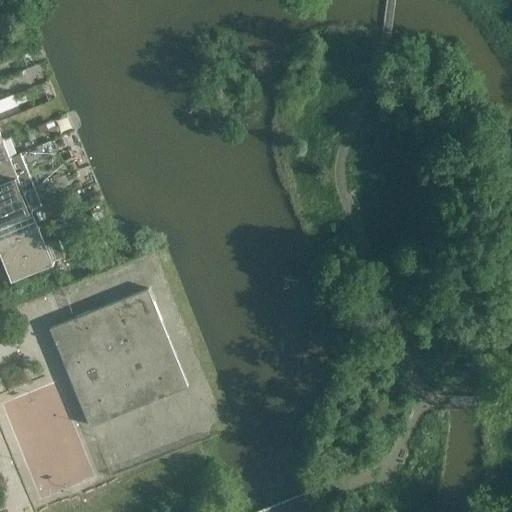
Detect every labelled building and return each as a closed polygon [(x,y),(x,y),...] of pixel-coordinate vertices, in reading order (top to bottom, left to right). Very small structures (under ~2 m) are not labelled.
[(0,161),(10,158),(3,140),(0,141),(0,161)] [(0,182),(17,175),(10,158),(0,161),(0,182)] [(0,202),(24,193),(17,175),(0,182),(0,202)] [(0,222),(31,210),(24,193),(0,202),(0,222)] [(0,243),(38,228),(31,210),(0,222),(0,243)] [(45,245),(38,228),(0,243),(0,245),(6,261),(45,245)] [(54,263),(54,262),(54,261),(52,262),(45,245),(6,261),(13,278),(11,278),(12,280),(54,263)] [(93,422),(189,383),(149,287),(74,318),(50,326),(90,423),(93,422)]
